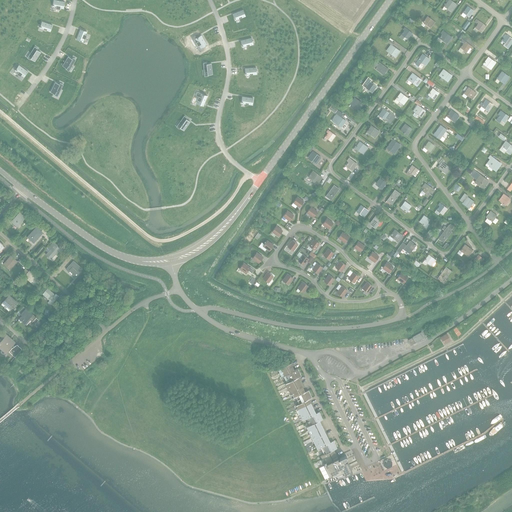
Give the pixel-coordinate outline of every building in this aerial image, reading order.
[(55,0),(53,0),(52,6),(56,7),(55,8),(60,9),(60,8),(63,8),(64,2),(55,0)] [(444,6),(450,11),(454,6),(455,7),(457,5),(455,4),(450,0),(446,0),(445,1),(447,2),(444,6)] [(468,6),(463,12),(469,17),(474,11),(468,6)] [(245,16),(243,10),(233,14),(235,20),(239,19),(238,17),(242,16),(242,17),(245,16)] [(427,17),(423,23),(429,27),(432,23),(433,24),(435,22),(433,21),(427,17)] [(478,20),(476,19),(474,22),(476,23),(477,22),(478,23),(475,27),(481,32),(486,26),(479,21),(479,22),(478,20)] [(465,30),(470,22),(467,20),(464,24),(465,24),(462,28),(465,30)] [(42,21),(40,28),(50,31),(52,25),(42,21)] [(404,30),(401,35),(408,39),(412,33),(404,27),(403,29),(404,30)] [(80,29),(76,39),(83,42),(84,38),(85,39),(87,35),(85,34),(87,31),(80,29)] [(465,32),(462,30),(457,37),(460,39),(465,32)] [(450,36),(444,32),(442,31),(441,33),(442,34),(439,38),(446,43),(450,36)] [(201,35),(195,38),(197,42),(196,42),(198,46),(199,45),(201,48),(207,44),(201,35)] [(505,43),(508,45),(511,40),(511,38),(506,35),(500,43),(503,45),(505,43)] [(251,38),(241,40),(242,47),(246,46),(246,44),(249,44),(250,45),(253,44),(251,38)] [(465,41),(460,48),(466,52),(471,46),(467,43),(468,42),(465,40),(465,41)] [(395,57),(400,51),(394,46),(390,44),(386,51),(389,52),(395,57)] [(32,55),(30,60),(31,59),(35,61),(41,52),(37,50),(37,48),(35,47),(31,54),(32,55)] [(418,60),(415,64),(418,66),(421,63),(424,65),(429,59),(423,54),(418,60)] [(68,56),(62,66),(67,68),(69,65),(71,66),(75,59),(73,58),(72,59),(68,56)] [(488,57),(483,64),(489,69),(494,62),(488,57)] [(384,73),(388,69),(377,61),(375,63),(378,65),(376,68),(380,72),(381,71),(384,73)] [(213,74),(211,63),(206,64),(206,63),(204,63),(205,71),(207,71),(207,75),(213,74)] [(19,65),(15,70),(18,73),(17,74),(20,76),(21,75),(24,77),(28,71),(19,65)] [(452,76),(446,71),(443,69),(439,75),(447,82),(452,76)] [(502,72),(497,79),(503,83),(508,76),(502,72)] [(412,73),(408,79),(416,85),(420,79),(412,73)] [(366,88),(372,92),(377,86),(370,82),(372,79),(368,76),(361,85),(366,88)] [(55,82),(50,92),(55,94),(57,91),(59,92),(62,84),(60,83),(59,84),(55,82)] [(468,87),(468,88),(465,86),(463,90),(465,92),(464,93),(470,98),(472,95),(474,97),(476,93),(468,87)] [(432,89),(428,95),(434,99),(439,93),(432,89)] [(198,96),(197,100),(198,100),(197,103),(203,106),(207,96),(201,93),(199,96),(198,96)] [(401,93),(396,99),(402,104),(407,97),(401,93)] [(253,98),(242,97),(241,103),(245,104),(245,102),(249,103),(248,104),(252,105),(253,98)] [(359,111),(364,104),(355,98),(353,100),(356,102),(353,106),(359,111)] [(481,106),(479,109),(483,112),(485,109),(488,111),(492,105),(486,100),(483,104),(481,103),(480,105),(481,106)] [(417,104),(412,111),(421,117),(425,111),(417,104)] [(390,114),(383,109),(379,115),(387,121),(393,114),(390,113),(390,114)] [(459,116),(458,115),(451,110),(447,116),(453,121),(456,117),(457,118),(459,116)] [(509,116),(502,112),(501,111),(498,115),(499,116),(496,120),(499,123),(501,120),(504,123),(509,116)] [(346,121),(339,116),(336,114),(332,121),(334,122),(341,128),(346,121)] [(187,118),(185,116),(180,123),(182,125),(180,128),(184,131),(190,122),(186,119),(187,118)] [(405,124),(400,130),(406,135),(409,131),(410,132),(412,129),(405,124)] [(440,125),(433,135),(440,139),(447,130),(440,125)] [(380,131),(378,130),(372,126),(367,132),(373,136),(376,132),(378,134),(380,131)] [(336,135),(329,131),(328,130),(326,132),(328,133),(323,139),(326,141),(328,139),(331,142),(336,135)] [(393,140),(387,148),(393,153),(399,144),(393,140)] [(429,141),(424,147),(430,152),(435,146),(429,141)] [(511,146),(507,142),(505,141),(502,146),(504,147),(502,149),(509,153),(511,149),(511,146)] [(360,142),(355,148),(361,152),(366,146),(360,142)] [(313,152),(308,158),(314,162),(317,159),(318,159),(320,157),(313,152)] [(501,164),(494,159),(490,156),(488,158),(490,159),(487,163),(490,165),(496,170),(501,164)] [(352,170),(357,164),(349,158),(347,160),(349,162),(346,166),(352,170)] [(447,173),(450,168),(443,163),(443,161),(441,160),(439,163),(440,164),(437,168),(442,171),(443,170),(447,173)] [(412,165),(407,171),(413,176),(418,170),(412,165)] [(473,170),(469,175),(476,180),(474,182),(483,188),(488,181),(480,175),(473,170)] [(313,171),(310,175),(311,176),(309,178),(317,184),(322,178),(313,171)] [(380,178),(375,185),(381,189),(386,183),(380,178)] [(461,187),(458,185),(456,183),(453,188),(458,191),(461,187)] [(334,185),(327,195),(331,198),(336,192),(337,193),(339,189),(334,185)] [(427,185),(422,191),(428,195),(433,189),(427,185)] [(400,194),(395,190),(387,200),(392,203),(396,196),(397,197),(400,194)] [(297,197),(293,202),(299,207),(303,201),(302,200),(304,197),(298,193),(296,196),(297,197)] [(474,202),(467,197),(468,196),(464,194),(460,200),(463,202),(462,203),(469,208),(474,202)] [(503,194),(499,200),(505,205),(509,199),(503,194)] [(405,201),(400,208),(406,212),(411,206),(405,201)] [(438,212),(442,215),(447,209),(441,204),(436,210),(435,212),(437,213),(438,212)] [(361,205),(357,211),(363,216),(367,210),(361,205)] [(311,207),(307,212),(313,217),(317,211),(311,207)] [(287,210),(283,216),(289,221),(293,215),(287,210)] [(26,217),(20,211),(10,222),(16,227),(26,217)] [(490,211),(486,217),(492,222),(497,215),(490,211)] [(424,215),(419,222),(425,226),(430,220),(424,215)] [(374,227),(377,224),(378,225),(381,220),(376,216),(370,223),(367,221),(365,224),(370,228),(371,226),(374,227)] [(327,218),(323,224),(329,229),(333,223),(327,218)] [(41,231),(42,229),(35,223),(33,225),(36,228),(27,237),(33,243),(42,233),(41,231)] [(272,231),(278,236),(282,230),(276,226),(272,231)] [(442,233),(439,237),(443,241),(448,234),(449,235),(452,231),(453,233),(456,229),(452,226),(449,230),(444,226),(440,232),(442,233)] [(393,238),(396,240),(401,234),(395,230),(388,238),(391,240),(393,238)] [(342,232),(338,238),(345,242),(349,237),(342,232)] [(314,239),(309,245),(315,250),(319,243),(314,239)] [(263,246),(269,251),(273,245),(267,240),(263,246)] [(292,240),(287,246),(293,250),(298,244),(292,240)] [(51,259),(58,251),(60,253),(63,250),(53,241),(48,248),(50,250),(46,255),(51,259)] [(364,246),(358,241),(354,247),(360,251),(364,246)] [(403,248),(408,253),(411,249),(412,250),(416,245),(410,241),(406,246),(402,243),(397,250),(400,252),(403,248)] [(471,249),(465,245),(460,251),(459,250),(457,253),(461,256),(463,253),(467,255),(470,251),(471,252),(473,250),(471,249)] [(328,249),(323,255),(329,259),(334,253),(328,249)] [(263,257),(256,252),(252,258),(259,263),(263,257)] [(372,252),(368,257),(374,262),(379,256),(372,252)] [(308,258),(303,254),(298,261),(304,265),(308,258)] [(436,260),(435,259),(428,254),(424,260),(432,266),(433,264),(434,262),(435,262),(436,260)] [(16,261),(11,256),(5,263),(10,268),(16,261)] [(82,269),(76,263),(77,261),(75,259),(66,269),(68,271),(69,270),(75,275),(77,273),(77,274),(82,269)] [(340,261),(335,267),(341,271),(346,265),(340,261)] [(387,262),(382,268),(389,272),(393,267),(387,262)] [(250,267),(243,263),(239,268),(246,273),(248,270),(252,273),(254,270),(250,267)] [(317,263),(312,269),(318,273),(322,267),(317,263)] [(448,274),(451,271),(446,267),(438,277),(443,280),(447,273),(448,274)] [(29,271),(27,270),(25,271),(27,273),(24,276),(35,286),(40,281),(36,278),(37,277),(34,274),(33,275),(29,271)] [(267,272),(263,278),(268,282),(273,276),(267,272)] [(358,276),(353,272),(348,278),(354,283),(358,276)] [(401,273),(397,278),(403,283),(407,277),(401,273)] [(283,280),(288,284),(293,278),(287,274),(283,280)] [(329,275),(324,281),(330,285),(334,279),(329,275)] [(300,290),(304,292),(308,286),(302,282),(296,291),(298,293),(300,290)] [(369,293),(368,292),(372,286),(367,282),(362,288),(365,290),(363,293),(367,296),(369,293)] [(337,292),(343,296),(347,290),(341,286),(337,292)] [(48,288),(42,294),(50,300),(48,303),(50,305),(58,296),(56,293),(55,294),(48,288)] [(16,301),(9,295),(1,304),(8,310),(16,301)] [(36,317),(26,308),(23,306),(19,311),(22,313),(21,314),(23,315),(20,319),(26,324),(31,320),(32,321),(36,317)] [(43,324),(41,322),(39,320),(34,325),(37,327),(38,326),(40,328),(43,324)] [(411,345),(415,342),(424,337),(421,332),(412,337),(413,337),(408,340),(411,345)] [(444,344),(451,340),(447,334),(440,337),(444,344)] [(0,341),(0,348),(5,353),(9,348),(9,347),(14,342),(6,335),(3,339),(0,341)] [(22,349),(19,347),(17,345),(16,346),(14,347),(12,348),(8,351),(15,357),(22,349)] [(280,373),(293,366),(291,363),(278,369),(280,373)] [(294,370),(293,366),(280,373),(282,377),(283,376),(285,375),(294,370)] [(285,379),(299,372),(298,368),(294,370),(285,375),(283,376),(285,379)] [(298,377),(301,376),(299,372),(285,379),(286,382),(288,381),(288,382),(298,377)] [(300,381),(298,377),(288,382),(285,383),(287,387),(300,381)] [(289,391),(301,384),(300,381),(287,387),(289,391)] [(290,394),(303,388),(301,384),(289,391),(290,394)] [(305,392),(303,388),(290,394),(292,398),(296,397),(295,396),(305,392)] [(297,400),(310,394),(308,390),(305,392),(295,396),(296,397),(297,400)] [(309,399),(312,397),(310,394),(297,400),(299,403),(299,404),(309,399)] [(310,403),(309,399),(299,404),(299,403),(296,405),(298,409),(310,403)] [(299,412),(312,406),(310,403),(298,409),(299,412)] [(301,416),(314,410),(312,406),(299,412),(301,416)] [(316,413),(314,410),(301,416),(303,420),(306,418),(316,413)] [(308,422),(321,415),(319,412),(316,413),(306,418),(308,422)] [(319,421),(323,419),(321,415),(308,422),(310,425),(319,421)] [(321,424),(319,421),(310,425),(306,427),(308,430),(321,424)] [(310,434),(323,428),(321,424),(308,430),(310,434)] [(312,438),(325,431),(323,428),(310,434),(312,438)] [(314,441),(326,435),(325,431),(312,438),(314,441)] [(315,445),(328,439),(326,435),(314,441),(315,445)] [(330,442),(328,439),(315,445),(317,449),(320,447),(330,442)] [(313,440),(307,443),(309,449),(316,446),(313,440)] [(322,450),(335,444),(333,440),(330,442),(320,447),(322,450)] [(334,449),(334,450),(337,448),(335,444),(322,450),(324,454),(334,449)] [(335,453),(334,450),(334,449),(324,454),(321,456),(322,459),(335,453)] [(335,453),(322,459),(324,463),(337,457),(337,456),(335,453)] [(324,463),(323,464),(324,465),(329,475),(330,477),(335,474),(337,477),(342,474),(343,475),(352,471),(347,460),(345,461),(345,459),(346,459),(347,458),(347,457),(346,456),(345,455),(344,456),(342,456),(338,459),(337,457),(338,457),(337,457),(337,456),(337,457),(324,463)]
